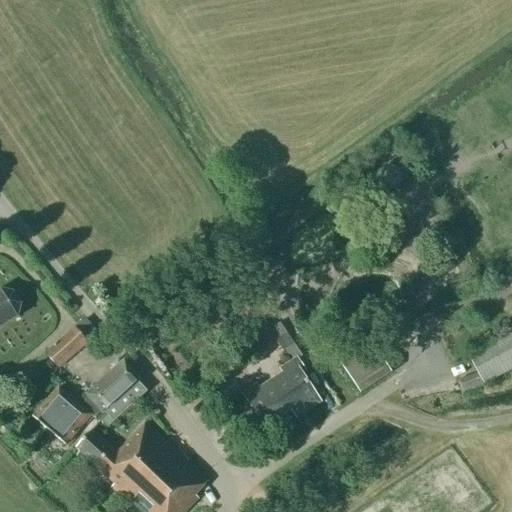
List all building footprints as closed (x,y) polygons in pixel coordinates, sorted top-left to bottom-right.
[(388,164),(365,181),(377,198),(401,181),(388,164)] [(511,279),(508,282),(511,288),(511,289),(511,332),(467,356),(477,374),(457,381),(462,394),(482,386),(479,377),(483,386),(511,370),(511,279)] [(0,330),(17,320),(21,306),(14,294),(1,292),(0,292),(0,330)] [(97,335),(85,320),(74,330),(45,354),(58,369),(87,344),(97,335)] [(256,386),(242,395),(270,436),(265,428),(291,411),(296,419),(320,402),(315,395),(301,374),(305,372),(298,360),(302,357),(280,324),(271,329),(293,362),(280,370),(283,375),(259,390),(256,386)] [(360,395),(391,374),(371,343),(338,363),(360,395)] [(313,367),(321,362),(317,356),(309,360),(313,367)] [(87,397),(101,412),(106,418),(108,416),(113,423),(146,393),(138,383),(140,381),(124,362),(86,396),(87,397)] [(95,420),(101,412),(87,397),(79,406),(58,389),(32,419),(65,447),(91,417),(95,420)] [(91,432),(75,449),(114,486),(111,489),(129,506),(132,503),(141,511),(186,511),(198,500),(195,497),(207,484),(145,425),(116,455),(91,432)]
